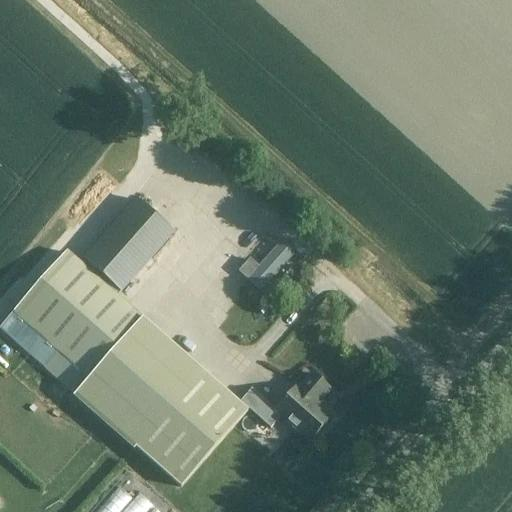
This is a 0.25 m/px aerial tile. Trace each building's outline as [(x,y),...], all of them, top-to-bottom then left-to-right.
[(81,265),(66,252),(12,312),(88,379),(141,319),(116,297),(173,233),(136,200),(83,259),(84,261),(81,265)] [(261,293),(294,256),(281,244),(259,268),(250,260),(238,274),(261,293)] [(141,319),(88,379),(74,394),(181,488),(235,426),(247,412),(245,410),(241,406),(141,319)] [(242,404),(241,406),(245,410),(246,408),(270,429),(281,417),(309,442),(331,418),(316,405),(329,390),(311,374),(298,390),(296,388),(276,411),(251,390),(240,403),(242,404)] [(146,511),(154,503),(140,492),(134,499),(119,486),(97,511),(146,511)]
